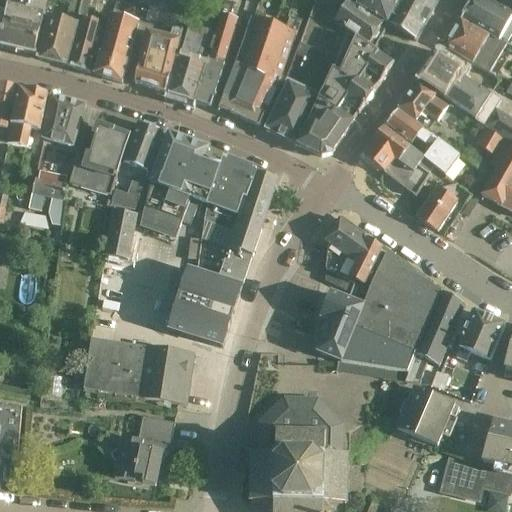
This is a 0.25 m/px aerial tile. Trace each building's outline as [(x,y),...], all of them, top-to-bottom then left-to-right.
[(4,29),(0,45),(0,48),(35,57),(40,37),(47,0),(11,0),(9,8),(8,8),(4,29)] [(50,20),(38,61),(66,68),(79,21),(78,20),(82,3),(72,0),(70,7),(65,24),(50,20)] [(83,0),(82,4),(82,3),(78,20),(79,21),(66,68),(90,75),(104,26),(93,23),(96,10),(90,9),(92,0),(83,0)] [(145,20),(182,30),(194,1),(196,2),(197,0),(196,0),(125,0),(149,7),(145,20)] [(226,0),(216,35),(208,61),(225,66),(230,48),(239,23),(230,20),(234,6),(230,5),(231,1),(229,0),(226,0)] [(346,37),(374,53),(385,32),(371,25),(373,19),(359,11),(360,8),(356,6),(355,8),(344,2),(344,0),(317,0),(299,48),(336,61),(346,37)] [(388,27),(416,43),(427,25),(398,9),(382,0),(374,0),(364,0),(360,8),(359,11),(373,19),(371,25),(385,32),(388,27)] [(382,0),(398,9),(403,0),(374,0),(382,0)] [(403,0),(398,9),(427,25),(440,1),(438,0),(403,0)] [(511,17),(482,0),(473,0),(461,22),(499,44),(500,43),(511,21),(511,17)] [(192,104),(199,85),(214,35),(198,30),(201,19),(192,17),(189,28),(179,63),(175,78),(169,98),(192,104)] [(101,59),(95,78),(122,86),(138,25),(111,18),(101,59)] [(286,33),(274,29),(260,73),(264,75),(262,81),(257,79),(239,121),(259,130),(267,112),(280,82),(295,39),(296,39),(301,25),(290,20),(286,33)] [(219,112),(239,121),(257,79),(262,81),(264,75),(260,73),(274,29),(271,28),(252,21),(236,68),(219,112)] [(499,44),(461,22),(444,50),(472,67),(495,80),(496,79),(490,76),(502,55),(508,58),(511,50),(500,43),(499,44)] [(135,86),(165,95),(179,48),(178,47),(183,32),(172,29),(168,44),(161,42),(146,38),(143,54),(135,86)] [(351,125),(354,121),(358,116),(359,118),(394,68),(373,54),(374,53),(346,37),(336,61),(335,63),(297,148),(321,159),(322,158),(331,156),(332,157),(353,126),(351,125)] [(297,148),(335,63),(336,61),(299,48),(284,85),(288,87),(275,115),(266,133),(297,149),(297,148)] [(435,95),(486,131),(495,111),(501,102),(491,95),(490,96),(460,77),(465,71),(442,55),(440,55),(438,55),(436,56),(418,84),(435,95)] [(210,110),(225,66),(208,61),(194,105),(210,110)] [(0,143),(8,145),(19,90),(0,85),(0,143)] [(437,125),(450,108),(435,98),(418,87),(399,111),(420,127),(427,118),(437,125)] [(40,134),(43,116),(48,97),(19,90),(8,145),(8,147),(27,150),(31,132),(40,134)] [(74,151),(86,108),(86,107),(52,98),(47,117),(43,143),(74,151)] [(511,122),(495,111),(486,131),(503,143),(504,143),(511,147),(511,122)] [(434,142),(414,126),(397,114),(387,127),(403,139),(410,146),(415,140),(428,150),(425,155),(427,157),(423,162),(434,170),(444,178),(458,160),(434,142)] [(137,125),(123,165),(149,174),(163,134),(137,125)] [(423,162),(400,143),(384,130),(372,147),(373,147),(364,160),(416,200),(427,183),(429,178),(428,178),(434,170),(423,162)] [(493,159),(503,143),(486,131),(477,148),(493,159)] [(86,165),(77,161),(69,188),(111,201),(115,181),(116,181),(130,141),(110,134),(108,139),(97,135),(86,165)] [(151,185),(140,227),(176,241),(182,225),(192,200),(200,203),(208,206),(221,166),(206,161),(209,151),(169,136),(162,155),(151,185)] [(511,147),(504,143),(490,167),(497,170),(481,198),(511,215),(511,147)] [(476,156),(471,166),(484,174),(490,165),(476,156)] [(223,160),(221,166),(208,206),(205,222),(233,233),(238,218),(236,217),(242,202),(246,203),(256,175),(257,173),(223,160)] [(40,174),(39,181),(64,186),(66,180),(40,174)] [(278,182),(271,180),(256,175),(246,203),(242,202),(236,217),(238,218),(233,233),(234,234),(228,255),(251,262),(252,259),(276,188),(278,182)] [(35,180),(32,196),(29,212),(42,215),(45,198),(51,200),(48,216),(51,227),(61,228),(64,202),(68,187),(64,186),(39,181),(35,180)] [(118,186),(112,207),(125,211),(132,190),(118,186)] [(438,234),(449,217),(457,204),(436,191),(430,201),(417,220),(438,234)] [(0,225),(3,226),(9,199),(0,196),(0,225)] [(192,200),(182,225),(190,228),(200,203),(192,200)] [(114,212),(105,257),(128,262),(136,225),(137,217),(134,216),(133,216),(124,214),(114,212)] [(45,219),(25,215),(19,227),(49,233),(45,219)] [(328,246),(327,252),(325,273),(362,291),(360,295),(362,296),(382,253),(340,222),(325,243),(328,246)] [(364,307),(363,309),(340,364),(339,365),(383,372),(384,372),(408,376),(415,358),(442,295),(382,253),(362,296),(367,298),(364,307)] [(242,289),(251,262),(228,255),(221,279),(221,281),(242,289)] [(189,272),(169,333),(223,350),(242,289),(189,272)] [(317,354),(316,356),(317,357),(339,365),(340,364),(363,309),(364,307),(331,294),(321,318),(320,323),(321,323),(330,327),(330,328),(324,326),(320,335),(324,337),(318,351),(317,354)] [(408,376),(405,385),(419,387),(428,364),(439,370),(453,337),(458,325),(462,314),(464,310),(465,308),(442,295),(415,358),(408,376)] [(466,333),(455,359),(466,364),(470,354),(490,363),(505,328),(474,314),(466,333)] [(144,401),(167,405),(187,408),(194,357),(174,354),(90,343),(84,393),(144,401)] [(383,372),(382,381),(383,381),(405,385),(408,376),(384,372),(383,372)] [(397,432),(402,434),(437,449),(455,408),(414,391),(397,432)] [(274,511),(273,511),(329,511),(330,508),(348,508),(349,459),(344,459),(344,428),(323,401),(289,401),(264,426),(264,456),(252,456),(251,505),(268,506),(268,511),(274,511)] [(0,463),(1,463),(1,460),(17,461),(16,465),(17,465),(22,410),(0,408),(0,463)] [(120,451),(119,451),(110,457),(116,466),(117,466),(114,480),(155,489),(161,461),(162,461),(178,450),(172,441),(175,426),(143,420),(138,443),(122,440),(120,451)] [(448,458),(439,497),(480,506),(483,494),(511,500),(511,493),(511,426),(493,422),(487,448),(483,465),(482,468),(482,469),(468,465),(467,465),(448,458)] [(376,511),(379,507),(366,501),(361,511),(376,511)]
